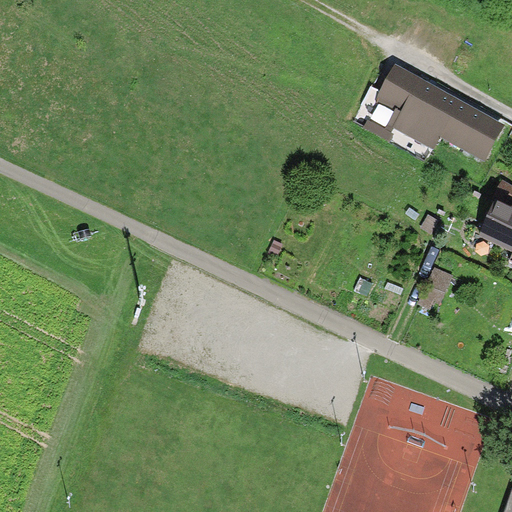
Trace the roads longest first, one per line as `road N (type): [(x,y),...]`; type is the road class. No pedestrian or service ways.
road 1 (residential): [(511,403),(0,165)]
road 2 (residential): [(511,117),(377,41)]
